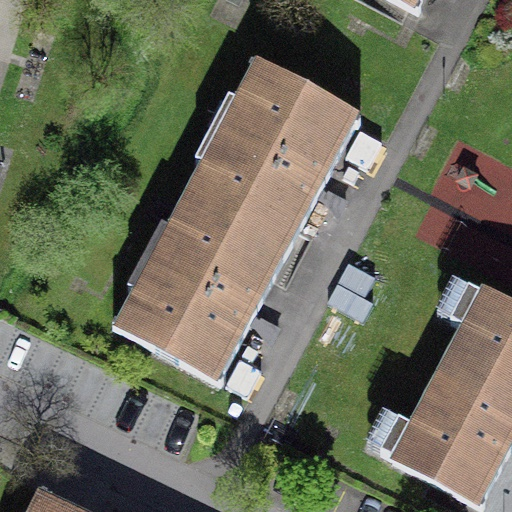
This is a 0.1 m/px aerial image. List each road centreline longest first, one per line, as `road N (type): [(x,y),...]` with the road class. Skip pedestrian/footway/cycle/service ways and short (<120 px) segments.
road 1 (unknown): [(482,0),(212,507)]
road 2 (residential): [(0,415),(221,511)]
